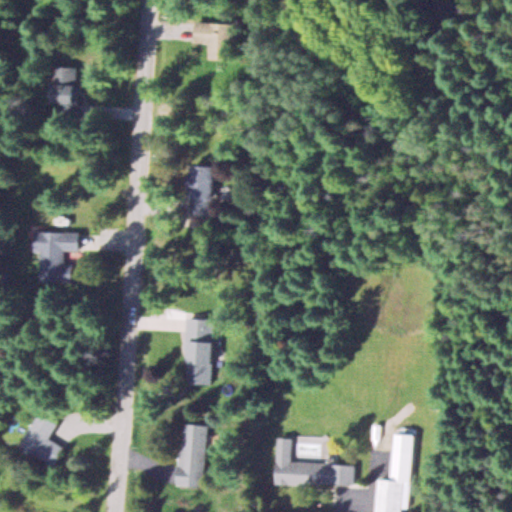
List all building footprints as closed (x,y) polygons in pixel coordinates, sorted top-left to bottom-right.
[(201,43),(216,43),(215,59),(241,60),(243,23),(202,21),(201,43)] [(81,116),(81,65),(56,65),(56,116),(81,116)] [(218,215),(219,164),(194,164),(194,215),(218,215)] [(44,252),(43,280),(75,281),(76,268),(69,268),(70,249),(83,250),(83,231),(38,230),(38,252),(44,252)] [(215,384),(221,319),(192,317),(186,382),(215,384)] [(22,448),(57,465),(75,430),(40,412),(22,448)] [(181,485),(207,487),(211,423),(185,422),(181,485)] [(379,511),(409,511),(417,433),(398,432),(394,478),(383,477),(379,511)] [(280,437),(280,484),(357,484),(357,461),(294,460),(295,437),(280,437)]
